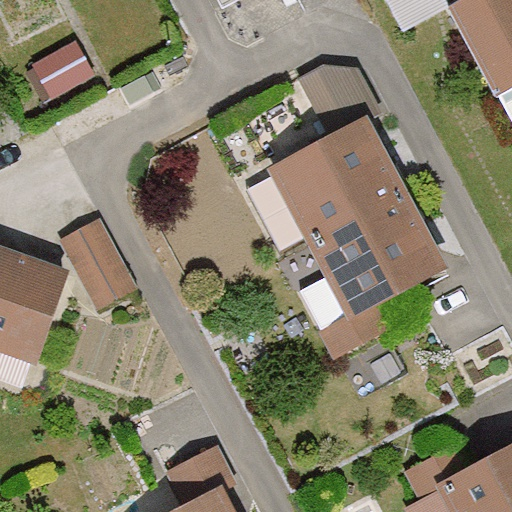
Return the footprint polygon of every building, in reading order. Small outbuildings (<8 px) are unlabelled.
[(493,92),(511,82),(511,0),(469,0),(449,11),(493,92)] [(47,101),(92,79),(75,44),(30,66),(47,101)] [(301,81),(335,136),(384,106),(350,51),(301,81)] [(346,321),(445,269),(368,122),(269,174),(346,321)] [(97,312),(135,292),(99,223),(61,243),(97,312)] [(0,351),(36,364),(67,274),(0,251),(0,351)] [(511,511),(511,447),(473,468),(461,444),(407,473),(423,504),(409,511),(511,511)] [(168,476),(125,495),(132,511),(172,511),(182,508),(168,476)] [(178,511),(231,511),(221,491),(178,511)]
